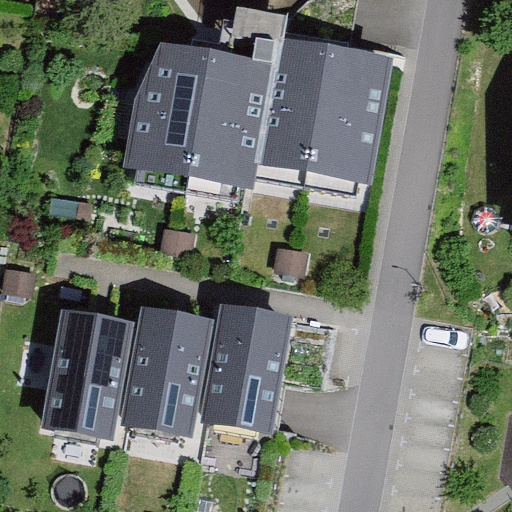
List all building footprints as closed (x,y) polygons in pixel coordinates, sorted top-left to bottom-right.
[(278,74),(266,134),(258,175),(371,196),(395,70),(283,48),(278,74)] [(161,53),(134,109),(124,177),(253,201),(258,175),(266,134),(278,74),(161,53)] [(136,330),(118,434),(194,447),(197,430),(215,327),(139,314),(136,330)] [(215,327),(197,430),(273,443),(294,327),(217,314),(215,327)] [(61,317),(40,437),(115,450),(118,434),(136,330),(61,317)]
